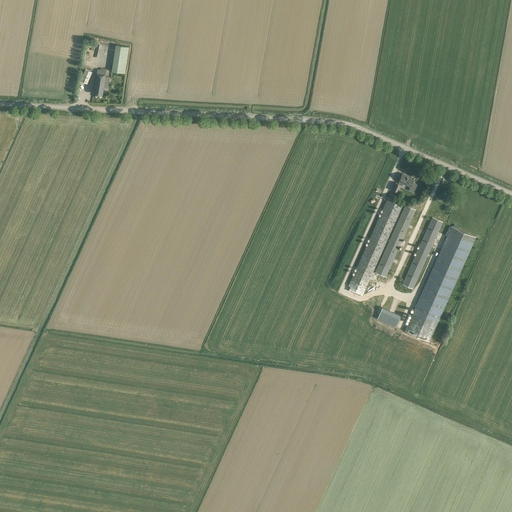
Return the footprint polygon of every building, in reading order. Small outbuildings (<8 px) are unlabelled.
[(129,47),(116,45),(112,71),(125,73),(129,47)] [(94,89),(94,93),(102,95),(104,85),(108,85),(109,80),(109,77),(106,76),(106,71),(106,69),(100,68),(100,69),(98,69),(94,89)] [(92,72),(86,69),(81,80),(87,83),(92,72)] [(395,182),(392,189),(398,192),(401,185),(400,184),(401,183),(410,187),(409,190),(414,192),(417,184),(412,182),(413,180),(407,176),(402,174),(399,181),(399,182),(398,183),(395,182)] [(386,202),(349,286),(364,292),(400,208),(403,204),(393,199),(394,197),(389,195),(388,197),(386,202)] [(415,210),(405,205),(375,272),(386,277),(415,210)] [(442,222),(432,217),(402,284),(412,289),(442,222)] [(426,340),(428,341),(476,237),(452,226),(407,325),(408,325),(405,331),(425,340),(426,340)]
